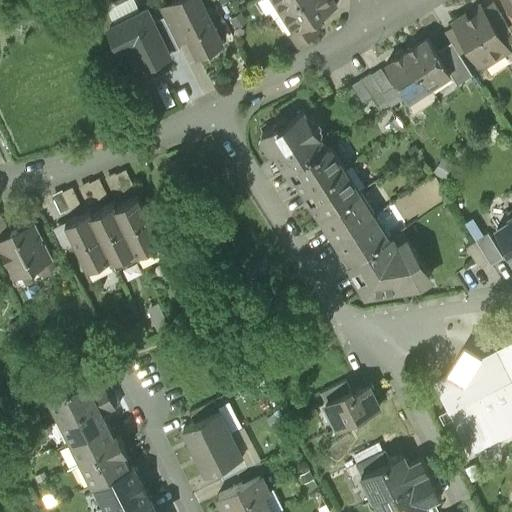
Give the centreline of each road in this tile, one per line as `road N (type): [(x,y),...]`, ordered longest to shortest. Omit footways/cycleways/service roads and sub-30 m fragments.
road 1 (residential): [(214,108),(338,313),(373,321)]
road 2 (residential): [(214,108),(115,153),(0,180)]
road 3 (residential): [(373,321),(467,511)]
road 4 (residential): [(383,17),(214,108)]
road 5 (residential): [(191,511),(120,357)]
road 6 (residential): [(373,321),(511,298)]
